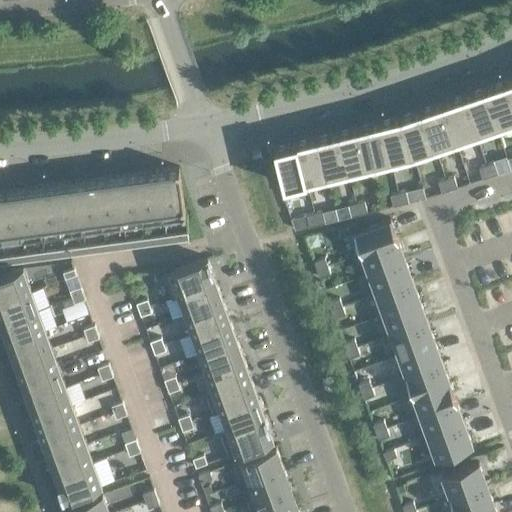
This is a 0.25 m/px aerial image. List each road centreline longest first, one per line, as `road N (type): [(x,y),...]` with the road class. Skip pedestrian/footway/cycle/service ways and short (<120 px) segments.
road 1 (residential): [(341,511),(202,128)]
road 2 (residential): [(202,128),(511,45)]
road 3 (residential): [(458,199),(443,214),(441,236),(511,425)]
road 4 (residential): [(0,146),(202,128)]
road 5 (residential): [(202,128),(162,0)]
